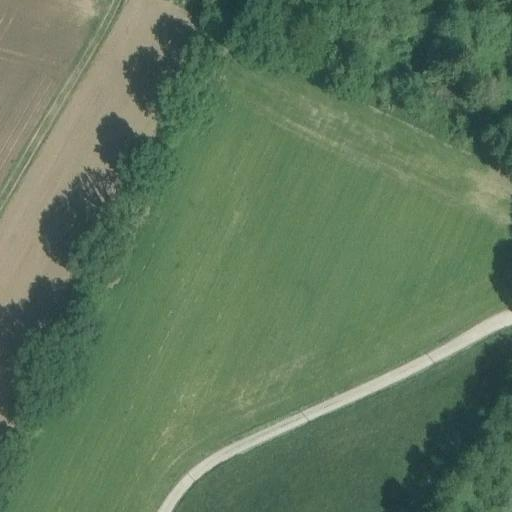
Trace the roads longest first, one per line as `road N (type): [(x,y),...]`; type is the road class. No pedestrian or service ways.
road 1 (unclassified): [(511,320),(236,445),(177,486),(164,511)]
road 2 (track): [(0,200),(113,0)]
